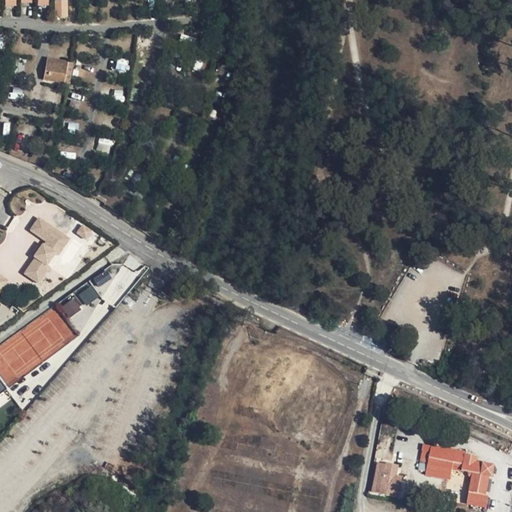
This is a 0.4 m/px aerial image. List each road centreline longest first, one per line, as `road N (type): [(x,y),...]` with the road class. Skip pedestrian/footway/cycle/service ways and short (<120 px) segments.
road 1 (residential): [(0,163),(229,291),(511,420)]
road 2 (track): [(355,0),(326,152),(316,333)]
road 3 (track): [(351,26),(387,193),(416,240),(414,259),(447,282)]
